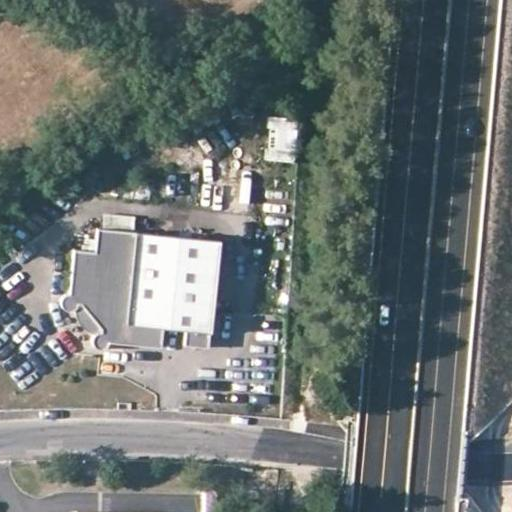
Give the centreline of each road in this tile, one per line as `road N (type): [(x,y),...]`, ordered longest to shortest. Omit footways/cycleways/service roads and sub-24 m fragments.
road 1 (primary): [(424,511),(470,0)]
road 2 (primary): [(425,0),(380,511)]
road 3 (tertiary): [(511,464),(399,461),(164,435),(0,437)]
